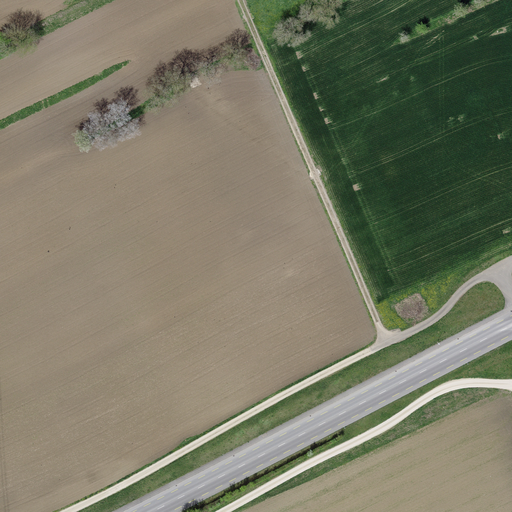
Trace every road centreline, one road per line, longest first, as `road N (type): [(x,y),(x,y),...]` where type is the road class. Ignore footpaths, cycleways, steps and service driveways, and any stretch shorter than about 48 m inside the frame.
road 1 (primary): [(151,511),(511,325)]
road 2 (track): [(385,343),(237,0)]
road 3 (track): [(385,343),(66,511)]
road 4 (track): [(511,384),(433,392),(227,511)]
